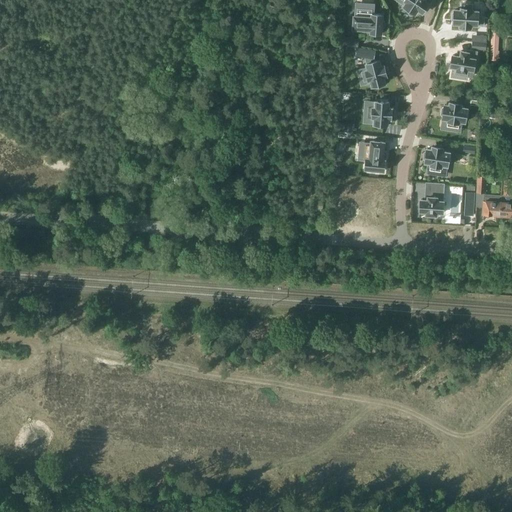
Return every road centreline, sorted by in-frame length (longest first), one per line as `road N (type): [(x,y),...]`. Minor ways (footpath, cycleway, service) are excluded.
road 1 (unclassified): [(399,245),(0,217)]
road 2 (residential): [(399,245),(403,164),(419,99)]
road 3 (residential): [(419,99),(429,39),(414,32),(402,38),(410,78)]
